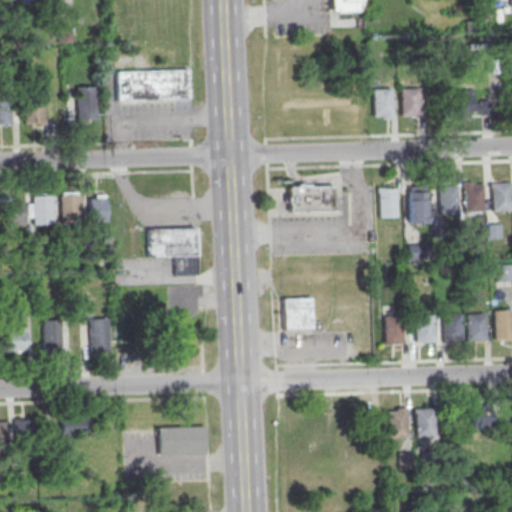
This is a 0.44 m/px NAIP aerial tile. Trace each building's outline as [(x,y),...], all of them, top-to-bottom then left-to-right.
[(362,10),(361,0),(328,0),(329,10),(334,10),(334,11),(362,10)] [(115,72),(187,70),(188,99),(116,101),(115,72)] [(76,87),(93,87),(94,120),(76,120),(76,87)] [(399,87),(399,116),(418,116),(418,87),(399,87)] [(371,90),(390,89),(392,120),(383,120),(382,117),(372,117),(371,90)] [(472,89),(456,89),(456,114),(490,114),(490,100),(472,100),(472,89)] [(23,95),(42,94),(43,124),(24,124),(23,95)] [(0,95),(9,95),(10,124),(0,124),(0,95)] [(490,184),(509,183),(510,210),(491,211),(490,184)] [(333,184),(285,184),(285,211),(333,211),(333,184)] [(462,186),(481,185),(483,212),(463,213),(462,186)] [(436,187),(455,186),(457,213),(438,214),(436,187)] [(395,188),(377,188),(377,217),(395,217),(395,188)] [(407,223),(424,223),(424,191),(407,191),(407,223)] [(59,194),(77,194),(78,223),(60,224),(59,194)] [(31,195),(50,195),(51,224),(32,225),(31,195)] [(88,199),(104,198),(106,222),(89,223),(88,199)] [(5,202),(22,201),(23,226),(6,227),(5,202)] [(172,256),(172,275),(195,275),(195,228),(146,228),(146,256),(172,256)] [(511,264),(495,264),(495,280),(511,280),(511,264)] [(312,330),(311,298),(281,299),(283,331),(312,330)] [(492,311),(511,310),(511,325),(511,340),(493,341),(492,311)] [(465,315),(484,314),(485,341),(466,342),(465,315)] [(413,316),(432,315),(433,342),(414,343),(413,316)] [(441,315),(460,315),(461,342),(442,343),(441,315)] [(382,318),(401,317),(403,344),(383,345),(382,318)] [(89,320),(106,319),(107,352),(90,352),(89,320)] [(42,321),(59,321),(60,353),(43,354),(42,321)] [(26,351),(26,330),(6,330),(6,351),(26,351)] [(469,405),(469,427),(487,427),(487,405),(469,405)] [(405,407),(387,407),(387,437),(405,437),(405,407)] [(434,435),(433,407),(414,408),(414,435),(434,435)] [(88,416),(59,416),(59,434),(88,434),(88,416)] [(14,421),(31,420),(32,445),(14,446),(14,421)] [(203,426),(156,426),(156,455),(203,455),(203,426)] [(330,448),(330,429),(298,429),(298,458),(322,458),(322,448),(330,448)]
